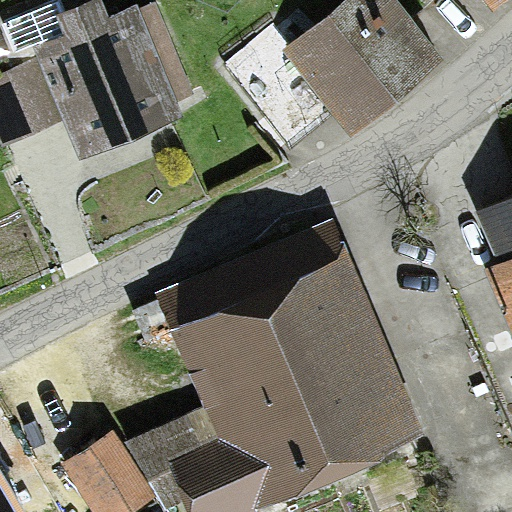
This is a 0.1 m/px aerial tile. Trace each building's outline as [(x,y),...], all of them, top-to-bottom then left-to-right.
[(83,139),(191,91),(153,1),(102,22),(93,2),(65,14),(58,0),(52,0),(2,21),(14,50),(46,36),(50,45),(45,47),(83,139)] [(390,0),(344,0),(293,49),(335,101),(347,117),(434,47),(431,43),(429,45),(390,0)] [(287,141),(335,101),(293,49),(272,23),(223,63),(287,141)] [(0,68),(0,133),(2,138),(59,114),(34,53),(0,68)] [(187,495),(194,511),(223,511),(414,430),(324,224),(160,294),(161,296),(135,307),(148,336),(180,323),(211,398),(125,439),(148,472),(145,474),(164,504),(187,495)] [(511,265),(498,271),(511,303),(511,265)] [(103,511),(116,511),(150,490),(112,432),(69,460),(103,511)] [(19,511),(0,478),(0,511),(19,511)]
